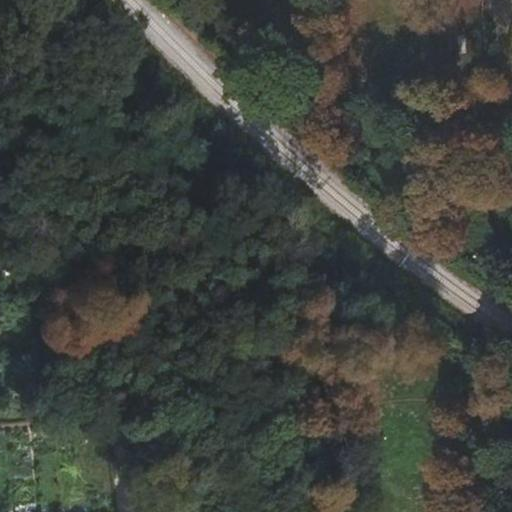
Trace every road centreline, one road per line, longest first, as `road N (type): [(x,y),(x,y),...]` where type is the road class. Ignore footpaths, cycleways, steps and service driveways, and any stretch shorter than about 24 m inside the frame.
road 1 (track): [(0,49),(131,172),(173,259),(238,343),(314,399),(320,511)]
road 2 (track): [(314,399),(471,398),(480,511)]
